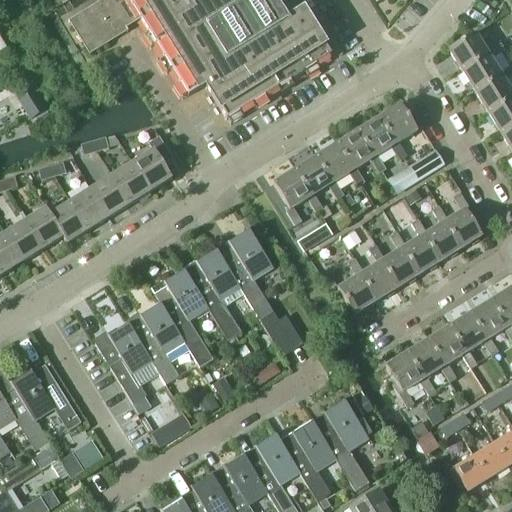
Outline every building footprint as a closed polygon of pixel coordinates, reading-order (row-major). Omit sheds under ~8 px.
[(105,0),(68,23),(88,55),(126,32),(121,24),(135,15),(187,99),(204,88),(225,122),(329,58),(302,13),(285,24),(278,13),(286,8),(280,0),(276,0),(272,3),(269,0),(105,0)] [(487,57),(490,61),(503,53),(499,46),(485,55),(473,36),(447,52),(460,73),(487,57)] [(500,78),(502,83),(511,76),(511,67),(499,75),(490,61),(487,57),(460,73),(473,95),(500,78)] [(511,99),(511,96),(511,97),(502,83),(500,78),(473,95),(487,116),(511,99)] [(45,112),(34,94),(18,104),(29,122),(45,112)] [(511,129),(511,99),(487,116),(500,137),(511,129)] [(400,107),(378,120),(394,147),(390,150),(399,164),(406,159),(397,145),(416,133),(400,107)] [(376,158),(390,150),(394,147),(378,120),(358,133),(374,160),(369,163),(378,177),(385,172),(376,158)] [(511,129),(500,137),(511,156),(511,129)] [(355,172),(369,163),(374,160),(358,133),(336,147),(353,173),(348,176),(357,190),(363,185),(355,172)] [(93,144),(96,154),(108,151),(105,140),(93,144)] [(131,165),(149,194),(170,181),(161,167),(171,161),(157,140),(147,146),(151,153),(131,165)] [(84,158),(96,154),(93,144),(81,147),(84,158)] [(334,185),(348,176),(353,173),(336,147),(315,160),(332,186),(327,189),(336,203),(340,200),(343,199),(334,185)] [(407,169),(415,182),(440,168),(432,154),(407,169)] [(313,198),(327,189),(332,186),(315,160),(294,173),(310,199),(306,201),(315,216),(318,214),(321,212),(313,198)] [(63,165),(49,169),(52,180),(66,176),(63,165)] [(110,178),(128,207),(149,194),(131,165),(110,178)] [(49,169),(36,173),(39,183),(52,180),(49,169)] [(415,182),(407,169),(388,181),(397,194),(415,182)] [(292,210),(306,201),(310,199),(294,173),(272,186),(288,212),(284,214),(293,229),(300,224),(292,210)] [(89,192),(107,220),(128,207),(110,178),(89,192)] [(1,183),(4,194),(16,190),(13,179),(1,183)] [(68,205),(86,233),(107,220),(89,192),(68,205)] [(404,199),(409,207),(420,201),(416,193),(404,199)] [(340,200),(346,209),(346,210),(353,206),(347,196),(343,199),(340,200)] [(442,225),(459,252),(480,239),(464,212),(468,210),(459,196),(451,200),(460,214),(446,223),(442,225)] [(65,246),(86,233),(68,205),(49,217),(61,239),(65,246)] [(321,212),(318,214),(323,221),(330,217),(326,209),(321,212)] [(439,227),(424,236),(421,238),(437,265),(459,252),(442,225),(446,223),(437,209),(430,214),(439,227)] [(40,252),(61,239),(49,217),(44,210),(22,224),(40,252)] [(418,240),(404,249),(400,251),(417,278),(437,265),(421,238),(424,236),(416,223),(410,227),(418,240)] [(2,237),(20,265),(40,252),(22,224),(2,237)] [(354,234),(342,241),(348,252),(360,244),(354,234)] [(397,254),(383,263),(379,265),(396,291),(417,278),(400,251),(404,249),(395,236),(388,240),(397,254)] [(0,238),(0,277),(20,265),(2,237),(0,238)] [(236,288),(241,296),(258,323),(271,315),(249,280),(269,268),(249,237),(229,250),(217,257),(228,273),(227,273),(236,288)] [(295,246),(301,256),(312,249),(306,239),(295,246)] [(376,267),(361,276),(358,278),(374,304),(396,291),(379,265),(383,263),(374,249),(367,253),(376,267)] [(197,270),(185,277),(190,285),(196,293),(195,294),(204,308),(226,344),(238,336),(222,310),(221,309),(241,296),(236,288),(227,273),(228,273),(217,257),(197,270)] [(353,318),(374,304),(358,278),(361,276),(353,263),(347,266),(355,280),(337,291),(353,318)] [(173,303),(161,311),(163,313),(162,313),(179,341),(185,352),(197,371),(211,362),(184,320),(204,308),(195,294),(196,293),(190,285),(185,277),(164,290),(173,303)] [(506,330),(503,332),(511,346),(511,345),(511,331),(510,328),(511,326),(511,291),(490,304),(506,330)] [(489,341),(503,332),(506,330),(490,304),(469,317),(485,343),(482,345),(490,359),(497,354),(489,341)] [(166,364),(185,352),(179,341),(162,313),(163,313),(161,311),(129,331),(139,347),(139,348),(147,361),(146,362),(162,388),(176,379),(166,364)] [(271,315),(258,323),(281,360),(302,347),(284,320),(277,324),(271,315)] [(467,354),(482,345),(485,343),(469,317),(448,330),(465,356),(461,358),(470,372),(476,368),(467,354)] [(447,367),(461,358),(465,356),(448,330),(427,343),(443,369),(440,371),(448,385),(455,381),(447,367)] [(128,373),(146,362),(147,361),(139,348),(139,347),(129,331),(96,352),(131,407),(144,399),(128,373)] [(425,380),(440,371),(443,369),(427,343),(406,356),(422,382),(419,385),(427,398),(434,394),(425,380)] [(404,394),(419,385),(422,382),(406,356),(384,369),(400,395),(397,397),(405,412),(412,408),(404,394)] [(32,378),(11,391),(14,397),(16,396),(30,421),(32,424),(53,411),(67,434),(79,426),(48,376),(44,370),(32,378)] [(262,372),(251,380),(256,389),(268,381),(262,372)] [(493,399),(498,407),(509,400),(504,392),(493,399)] [(210,395),(196,404),(204,418),(219,409),(210,395)] [(0,401),(0,426),(10,420),(32,455),(46,447),(32,424),(30,421),(16,396),(14,397),(2,404),(0,401)] [(355,405),(362,417),(371,411),(363,399),(355,405)] [(486,414),(498,407),(493,399),(481,406),(486,414)] [(333,460),(332,460),(354,495),(368,486),(346,451),(370,436),(361,422),(356,425),(346,408),(325,421),(335,437),(323,444),(323,445),(333,460)] [(435,409),(424,415),(432,429),(443,422),(435,409)] [(189,431),(179,413),(164,421),(174,439),(189,431)] [(452,424),(457,432),(469,425),(464,417),(452,424)] [(445,440),(457,432),(452,424),(440,431),(445,440)] [(410,431),(417,442),(426,436),(419,426),(412,431),(410,431)] [(314,472),(332,460),(333,460),(323,445),(323,444),(313,428),(281,448),(291,465),(295,473),(315,506),(330,497),(314,472)] [(511,435),(493,447),(507,469),(511,466),(511,435)] [(276,485),(295,473),(291,465),(281,448),(277,442),(257,455),(267,471),(255,479),(254,479),(264,493),(263,493),(274,511),(289,511),(292,510),(276,485)] [(101,462),(91,445),(73,455),(84,472),(101,462)] [(473,460),(487,482),(507,469),(493,447),(473,460)] [(0,511),(15,511),(5,495),(54,465),(46,452),(0,480),(0,511)] [(83,473),(72,456),(59,465),(67,478),(69,481),(83,473)] [(466,495),(487,482),(473,460),(452,472),(466,495)] [(248,511),(244,505),(263,493),(264,493),(254,479),(255,479),(245,462),(212,482),(223,499),(222,499),(230,511),(248,511)] [(194,499),(183,506),(186,511),(230,511),(222,499),(223,499),(212,482),(192,495),(194,499)] [(389,511),(378,493),(346,511),(389,511)] [(49,494),(38,500),(45,511),(48,511),(57,507),(49,494)] [(45,511),(38,500),(19,511),(45,511)]
